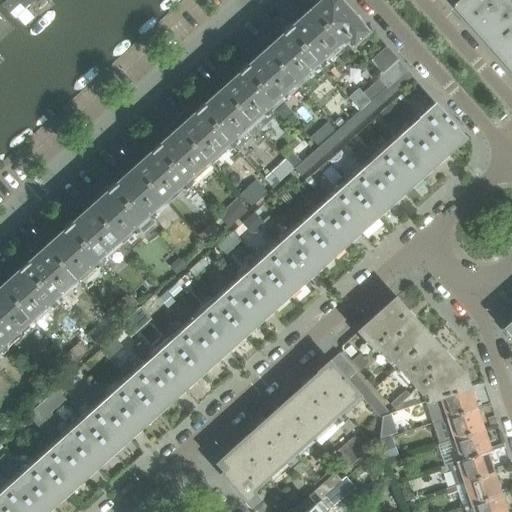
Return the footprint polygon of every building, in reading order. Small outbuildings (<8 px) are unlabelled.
[(2,0),(0,2),(0,3),(25,31),(54,5),(48,0),(2,0)] [(362,23),(341,0),(321,0),(310,10),(341,44),(344,41),(350,48),(369,32),(362,24),(362,23)] [(511,29),(511,5),(507,0),(460,0),(454,5),(492,47),(511,29)] [(341,44),(310,10),(267,49),(297,83),(341,44)] [(0,40),(13,29),(0,13),(0,61),(3,59),(0,56),(0,40)] [(511,69),(511,29),(492,47),(511,69)] [(297,83),(267,49),(222,89),(252,123),(297,83)] [(372,62),(382,73),(396,61),(386,49),(372,62)] [(400,75),(405,70),(397,61),(396,61),(382,73),(376,78),(378,81),(385,88),(386,87),(391,83),(396,79),(400,75)] [(407,82),(411,77),(405,70),(400,75),(407,82)] [(407,82),(400,75),(396,79),(402,86),(407,82)] [(402,86),(396,79),(391,83),(397,90),(402,86)] [(385,88),(378,81),(374,84),(381,92),(382,91),(385,88)] [(397,90),(391,83),(386,87),(393,94),(397,90)] [(381,92),(374,84),(370,88),(377,96),(377,95),(381,92)] [(393,94),(386,87),(385,88),(382,91),(388,98),(393,94)] [(377,96),(370,88),(366,91),(373,99),(377,96)] [(252,123),(222,89),(178,128),(208,162),(230,143),(238,150),(259,131),(252,123)] [(373,99),(366,91),(362,95),(369,103),(373,99)] [(388,98),(382,91),(381,92),(377,95),(384,102),(388,98)] [(384,102),(377,95),(377,96),(373,99),(379,107),(384,102)] [(406,108),(410,104),(402,95),(393,103),(401,111),(401,112),(408,120),(413,115),(406,108)] [(379,107),(373,99),(369,103),(368,104),(375,111),(379,107)] [(375,111),(368,104),(364,108),(370,115),(375,111)] [(465,138),(436,105),(414,125),(391,145),(422,179),(431,170),(430,169),(447,155),(465,138)] [(370,115),(364,108),(360,111),(359,112),(365,119),(370,115)] [(365,119),(359,112),(354,116),(361,123),(365,119)] [(408,120),(401,112),(396,116),(403,124),(408,120)] [(361,123),(354,116),(350,120),(356,128),(361,123)] [(324,138),(335,129),(327,120),(317,129),(319,131),(318,131),(324,138)] [(356,128),(350,120),(345,124),(352,132),(356,128)] [(352,132),(345,124),(340,128),(347,136),(352,132)] [(208,162),(178,128),(134,167),(164,201),(208,162)] [(347,136),(340,128),(339,130),(336,133),(342,140),(347,136)] [(342,140),(336,133),(331,137),(338,144),(342,140)] [(338,144),(331,137),(326,141),(333,148),(338,144)] [(333,148),(326,141),(322,145),(329,153),(333,148)] [(312,152),(304,142),(300,145),(308,155),(312,152)] [(364,159),(357,151),(349,142),(343,147),(352,157),(353,156),(360,163),(364,159)] [(308,155),(300,145),(298,147),(298,154),(303,160),(308,155)] [(329,153),(322,145),(317,149),(324,157),(329,153)] [(422,179),(391,145),(347,184),(378,218),(387,210),(386,209),(394,202),(411,187),(412,187),(422,179)] [(369,155),(362,147),(357,151),(364,159),(369,155)] [(324,157),(317,149),(313,153),(319,161),(324,157)] [(319,161),(313,153),(309,156),(308,157),(315,165),(319,161)] [(315,165),(308,157),(303,161),(310,169),(315,165)] [(292,169),(283,158),(273,166),(283,178),(292,169)] [(310,169),(303,161),(299,166),(306,173),(310,169)] [(306,173),(299,166),(294,170),(301,178),(306,173)] [(164,201),(134,167),(90,207),(120,241),(164,201)] [(325,194),(309,177),(305,181),(308,185),(320,198),(325,194)] [(378,218),(347,184),(304,224),(334,257),(343,249),(342,248),(359,233),(367,226),(368,227),(378,218)] [(263,197),(252,185),(239,196),(251,208),(263,197)] [(320,198),(308,185),(303,189),(315,203),(320,198)] [(120,241),(90,207),(47,246),(76,279),(120,241)] [(238,219),(229,209),(219,218),(228,228),(238,219)] [(276,238),(262,222),(254,213),(249,218),(264,236),(265,235),(272,242),(276,238)] [(281,234),(274,226),(275,225),(268,217),(262,222),(276,238),(281,234)] [(206,246),(221,232),(213,223),(198,236),(206,246)] [(334,257),(304,224),(259,263),(289,297),(299,288),(298,287),(299,287),(323,265),(324,266),(334,257)] [(76,279),(47,246),(2,286),(32,319),(76,279)] [(225,255),(218,247),(211,253),(218,261),(225,255)] [(195,278),(207,266),(202,260),(189,272),(195,278)] [(289,297),(259,263),(215,302),(246,336),(255,328),(254,327),(263,320),(279,305),(280,305),(289,297)] [(237,273),(230,265),(225,269),(226,270),(232,277),(237,273)] [(232,277),(226,270),(225,269),(220,274),(227,281),(232,277)] [(0,347),(32,319),(2,286),(0,287),(0,347)] [(179,293),(173,287),(167,293),(172,299),(179,293)] [(122,319),(138,305),(127,293),(112,308),(122,319)] [(398,367),(432,337),(423,327),(422,327),(396,298),(358,332),(376,352),(381,347),(398,367)] [(246,336),(215,302),(171,342),(202,376),(211,367),(210,366),(218,360),(235,344),(236,345),(246,336)] [(193,312),(186,305),(181,309),(188,317),(193,312)] [(188,317),(181,309),(177,313),(183,321),(188,317)] [(94,344),(111,329),(103,321),(87,336),(94,344)] [(470,388),(465,374),(464,375),(447,355),(440,348),(441,347),(432,337),(398,367),(422,394),(426,393),(429,402),(470,388)] [(110,357),(119,348),(113,341),(103,350),(110,357)] [(202,376),(171,342),(128,381),(158,415),(167,406),(174,399),(191,383),(192,384),(202,376)] [(149,352),(142,344),(138,348),(145,355),(149,352)] [(145,355),(138,348),(134,352),(140,359),(145,355)] [(390,415),(355,374),(356,373),(339,354),(331,362),(360,397),(379,418),(383,417),(390,415)] [(356,367),(364,359),(360,355),(352,362),(356,367)] [(360,371),(368,364),(364,359),(356,367),(360,371)] [(360,397),(331,362),(330,361),(318,372),(319,372),(295,394),(294,394),(283,403),(314,438),(360,397)] [(63,395),(72,387),(66,381),(57,389),(63,395)] [(158,415),(128,381),(83,420),(114,454),(123,446),(123,445),(139,430),(147,423),(148,423),(158,415)] [(105,391),(98,383),(94,387),(101,395),(105,391)] [(101,395),(94,387),(89,391),(96,399),(101,395)] [(477,410),(470,388),(429,402),(432,413),(437,412),(437,411),(442,409),(445,421),(477,410)] [(51,414),(66,400),(56,390),(34,410),(49,426),(56,419),(51,414)] [(395,410),(410,396),(405,391),(390,405),(395,410)] [(314,438),(283,403),(273,413),(273,414),(249,435),(248,435),(237,444),(268,479),(314,438)] [(56,434),(34,410),(27,416),(43,433),(44,431),(51,438),(56,434)] [(484,430),(477,410),(445,421),(452,441),(484,430)] [(382,418),(379,439),(397,434),(391,415),(382,418)] [(355,427),(348,419),(343,424),(351,432),(355,427)] [(114,454),(83,420),(39,460),(70,494),(79,485),(79,484),(86,477),(104,462),(104,463),(114,454)] [(351,432),(343,424),(339,428),(346,436),(351,432)] [(491,452),(484,430),(452,441),(458,462),(487,453),(491,452)] [(392,439),(380,443),(386,461),(398,457),(392,439)] [(270,511),(253,492),(268,479),(237,444),(227,454),(227,455),(217,464),(224,471),(221,474),(255,511),(270,511)] [(494,474),(487,453),(458,462),(439,469),(440,474),(450,471),(455,486),(494,474)] [(70,494),(39,460),(0,494),(0,503),(7,511),(47,511),(51,509),(59,501),(60,502),(70,494)] [(309,469),(302,461),(298,465),(305,473),(309,469)] [(17,470),(10,462),(5,466),(12,474),(17,470)] [(305,473),(298,465),(293,469),(300,477),(305,473)] [(12,474),(5,466),(1,471),(7,478),(12,474)] [(501,494),(494,474),(455,486),(445,490),(447,496),(458,492),(463,507),(501,494)] [(305,511),(311,507),(315,503),(339,482),(333,475),(291,511),(291,510),(288,511),(305,511)] [(332,507),(343,498),(334,488),(317,504),(324,511),(329,511),(333,509),(332,507)] [(414,498),(409,488),(400,492),(405,502),(414,498)] [(298,500),(292,494),(287,499),(290,504),(292,505),(298,500)] [(506,511),(501,494),(463,507),(450,511),(506,511)] [(282,511),(290,504),(287,499),(278,507),(282,511)]
